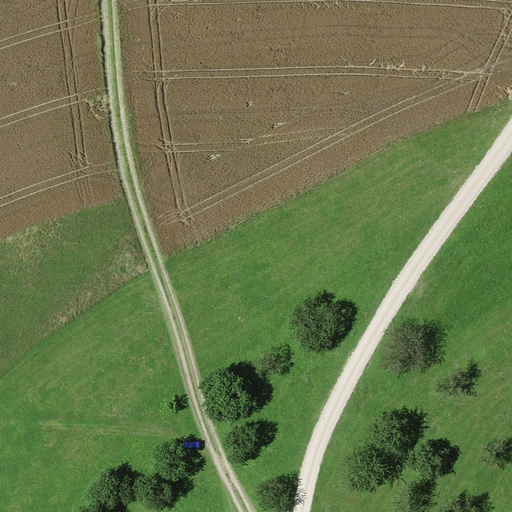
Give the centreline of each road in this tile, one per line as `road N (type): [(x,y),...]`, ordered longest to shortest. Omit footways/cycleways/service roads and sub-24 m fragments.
road 1 (track): [(108,0),(122,154),(217,464),(153,431),(0,425)]
road 2 (residential): [(301,511),(314,449),(348,373),(511,130)]
